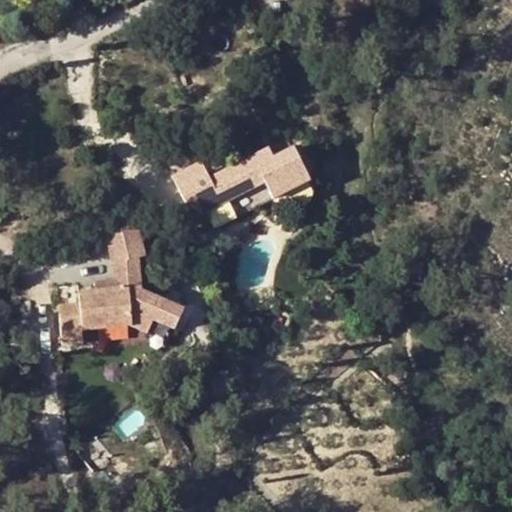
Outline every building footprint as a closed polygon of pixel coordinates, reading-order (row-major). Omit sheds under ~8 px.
[(304,189),(288,159),(268,167),(253,174),(260,191),(267,205),(304,189)] [(169,180),(188,224),(224,208),(260,191),(253,174),(268,167),(264,160),(219,179),(208,184),(201,172),(198,166),(169,180)] [(208,184),(219,179),(212,166),(201,172),(208,184)] [(260,191),(224,208),(231,221),(267,205),(260,191)] [(100,228),(108,259),(139,250),(131,220),(100,228)] [(76,300),(58,303),(62,339),(81,336),(79,325),(127,319),(143,326),(149,313),(170,323),(179,304),(136,284),(134,272),(110,275),(111,284),(91,286),(75,289),(76,300)]
